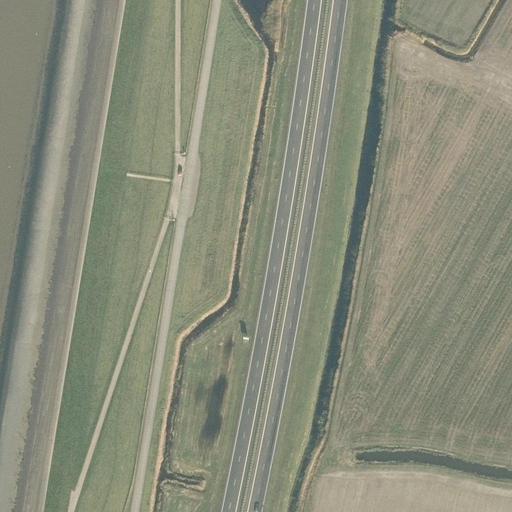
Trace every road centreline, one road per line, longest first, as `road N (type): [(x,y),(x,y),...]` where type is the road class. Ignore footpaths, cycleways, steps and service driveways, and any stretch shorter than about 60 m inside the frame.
road 1 (trunk): [(251,511),(337,0)]
road 2 (trunk): [(311,0),(225,511)]
road 3 (unclassified): [(134,511),(213,0)]
